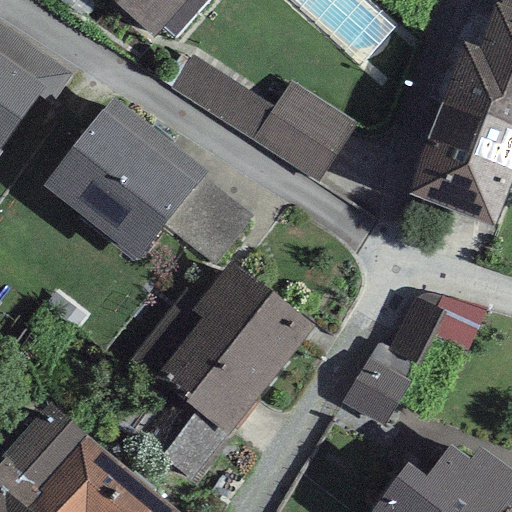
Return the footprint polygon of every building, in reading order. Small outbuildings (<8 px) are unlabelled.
[(104,0),(152,42),(163,30),(189,0),(104,0)] [(210,0),(189,0),(163,30),(175,41),(210,0)] [(479,52),(464,47),(442,107),(511,133),(511,15),(496,9),(479,52)] [(273,109),(191,57),(171,88),(318,182),(357,122),(291,80),(273,109)] [(0,153),(45,92),(0,59),(0,153)] [(208,174),(113,99),(41,189),(137,265),(208,174)] [(511,188),(511,133),(442,107),(407,200),(495,232),(511,188)] [(313,332),(229,264),(199,302),(185,291),(125,365),(162,394),(166,389),(227,438),(313,332)] [(436,353),(478,360),(487,315),(445,308),(436,353)] [(170,511),(49,405),(0,459),(0,490),(24,511),(170,511)] [(508,511),(511,508),(511,474),(480,450),(469,464),(450,450),(424,483),(406,469),(373,511),(508,511)] [(0,511),(24,511),(0,490),(0,511)]
